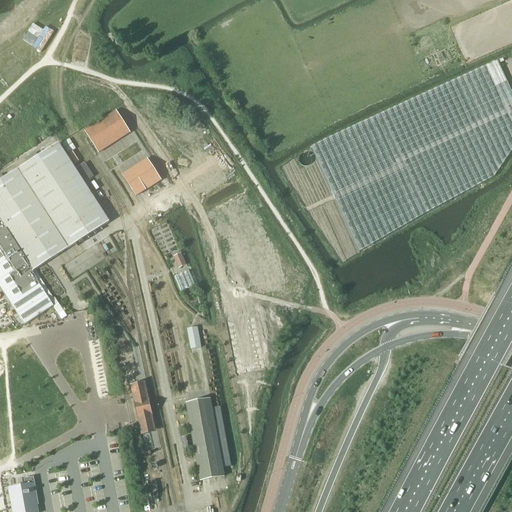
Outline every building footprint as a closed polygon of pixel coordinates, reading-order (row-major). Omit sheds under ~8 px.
[(494,177),(511,150),(511,92),(503,73),(497,61),(382,114),(322,142),(311,147),(333,195),(359,252),(460,196),(494,177)] [(116,112),(85,132),(98,153),(130,133),(116,112)] [(58,144),(0,181),(0,216),(36,272),(110,223),(58,144)] [(147,160),(122,176),(136,196),(161,180),(147,160)] [(0,287),(10,304),(18,315),(25,326),(54,307),(55,308),(53,308),(61,320),(67,317),(66,315),(59,305),(57,302),(54,298),(53,299),(36,272),(0,216),(0,287)] [(181,254),(175,258),(179,268),(186,265),(181,254)] [(189,271),(175,277),(181,292),(195,286),(189,271)] [(197,328),(187,330),(191,350),(201,348),(197,328)] [(131,387),(141,437),(156,434),(146,384),(131,387)] [(219,478),(226,477),(212,399),(205,401),(199,401),(193,403),(187,404),(201,481),(212,479),(219,478)] [(14,488),(10,489),(11,495),(15,494),(18,511),(15,511),(37,511),(37,506),(38,506),(39,506),(34,477),(24,479),(24,483),(25,483),(25,486),(14,488)]
